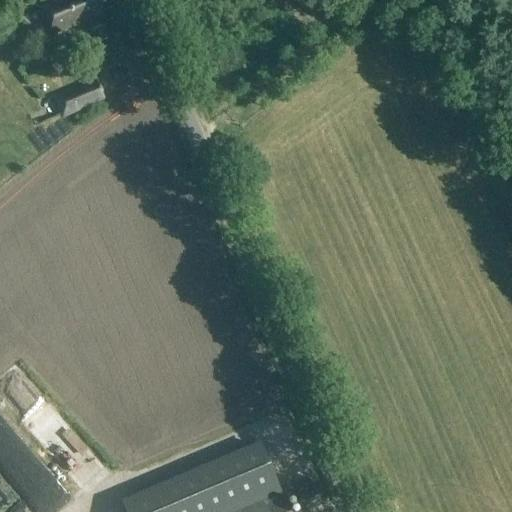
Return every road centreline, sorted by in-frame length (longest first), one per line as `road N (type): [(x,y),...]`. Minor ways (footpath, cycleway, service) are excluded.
road 1 (unclassified): [(353,511),(138,0)]
road 2 (track): [(195,137),(386,0)]
